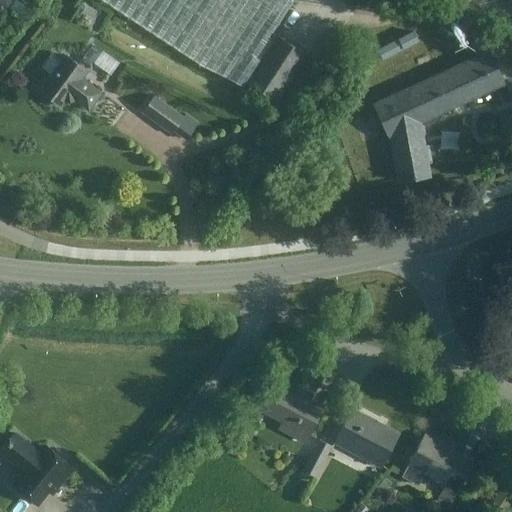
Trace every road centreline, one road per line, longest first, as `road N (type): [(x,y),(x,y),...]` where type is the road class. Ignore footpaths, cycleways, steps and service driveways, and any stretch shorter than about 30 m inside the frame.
road 1 (primary): [(0,273),(152,284),(257,279),(421,245)]
road 2 (tertiary): [(511,398),(472,374),(452,348),(421,245)]
